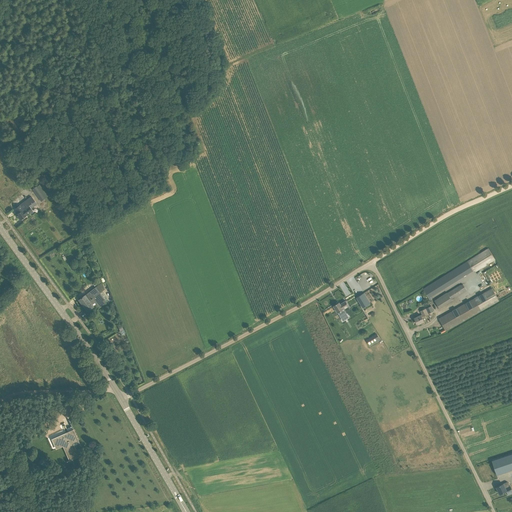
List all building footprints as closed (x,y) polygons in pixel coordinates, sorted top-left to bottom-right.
[(15,114),(8,117),(12,125),(18,122),(15,114)] [(40,184),(33,189),(42,201),(48,196),(40,184)] [(31,208),(37,204),(32,196),(25,201),(27,202),(21,206),(20,205),(16,208),(19,212),(16,215),(20,220),(27,215),(25,213),(31,208)] [(475,273),(495,260),(488,248),(423,289),(430,300),(475,273)] [(100,292),(100,293),(105,289),(102,282),(96,287),(79,300),(83,306),(100,292)] [(463,293),(466,291),(462,285),(459,287),(435,301),(439,308),(463,293)] [(499,301),(492,288),(444,316),(439,318),(446,331),(450,329),(499,301)] [(103,297),(100,293),(100,292),(83,306),(87,311),(93,306),(91,303),(95,300),(100,306),(105,302),(103,297)] [(364,293),(363,293),(357,298),(363,308),(370,303),(364,293)] [(346,301),(340,304),(339,302),(334,306),(338,313),(349,306),(346,301)] [(432,306),(426,308),(420,311),(422,315),(415,318),(418,325),(424,321),(425,322),(428,320),(425,315),(429,314),(429,313),(434,311),(432,306)] [(370,346),(378,342),(375,337),(367,341),(370,346)] [(64,444),(68,451),(71,460),(67,462),(72,460),(79,457),(76,450),(73,443),(78,441),(78,440),(73,429),(66,433),(66,434),(55,439),(56,439),(59,446),(64,444)] [(511,453),(492,461),(492,462),(497,475),(511,470),(511,453)] [(509,495),(511,493),(511,489),(508,481),(496,487),(500,494),(507,491),(509,495)]
